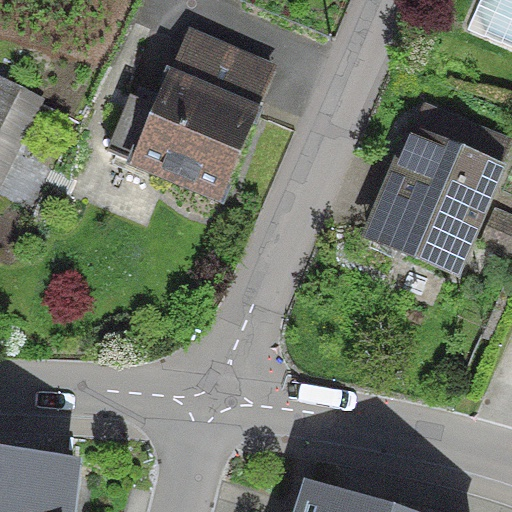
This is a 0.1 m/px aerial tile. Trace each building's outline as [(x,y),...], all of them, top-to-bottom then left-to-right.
[(511,0),(486,0),(511,11),(511,0)] [(278,82),(176,40),(126,161),(228,203),(278,82)] [(48,109),(0,87),(0,196),(8,200),(48,109)] [(511,148),(417,106),(354,247),(457,293),(511,169),(511,148)] [(76,511),(80,476),(0,467),(0,511),(76,511)] [(379,511),(306,489),(298,511),(379,511)]
